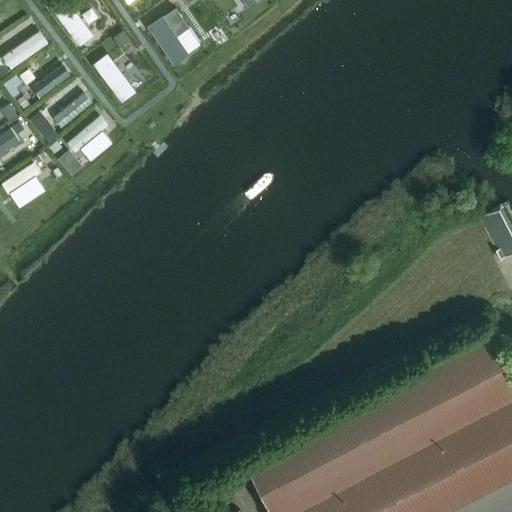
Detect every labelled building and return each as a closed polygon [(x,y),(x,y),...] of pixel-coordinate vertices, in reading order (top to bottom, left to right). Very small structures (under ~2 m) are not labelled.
[(65,0),(63,0),(52,8),(79,46),(92,38),(65,0)] [(187,0),(161,0),(180,25),(197,13),(187,0)] [(160,20),(147,28),(174,67),(187,58),(160,20)] [(42,44),(35,33),(2,57),(10,68),(42,44)] [(52,42),(20,63),(30,78),(62,58),(52,42)] [(106,57),(94,65),(120,104),(133,95),(106,57)] [(71,77),(63,67),(30,91),(38,102),(71,77)] [(0,95),(19,84),(11,71),(2,77),(0,74),(0,95)] [(93,104),(85,94),(52,118),(60,128),(93,104)] [(109,128),(101,117),(68,141),(76,152),(109,128)] [(0,153),(17,141),(9,130),(0,137),(0,153)] [(17,160),(24,172),(59,152),(52,140),(17,160)] [(69,150),(59,159),(71,174),(82,165),(69,150)] [(42,191),(35,181),(12,197),(19,208),(42,191)] [(511,372),(489,329),(471,338),(242,456),(270,511),(436,511),(511,473),(511,372)]
